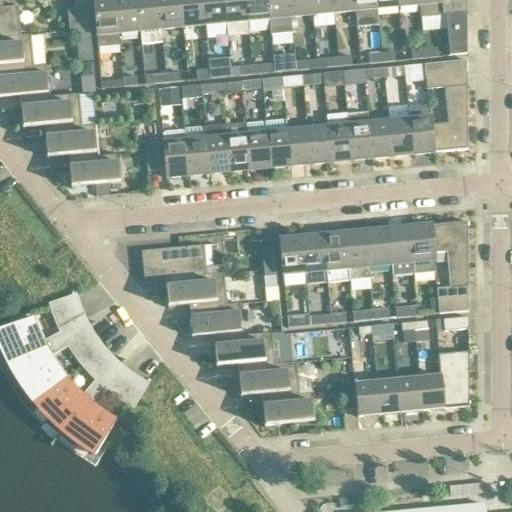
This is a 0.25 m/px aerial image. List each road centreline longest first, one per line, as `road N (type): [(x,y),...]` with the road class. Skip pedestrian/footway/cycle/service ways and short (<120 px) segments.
road 1 (residential): [(65,224),(498,184)]
road 2 (residential): [(260,465),(65,224)]
road 3 (residential): [(500,441),(498,184)]
road 4 (residential): [(500,441),(260,465)]
road 5 (residential): [(498,184),(497,0)]
